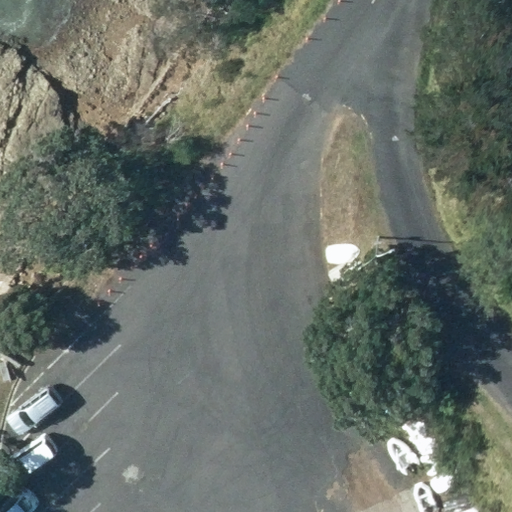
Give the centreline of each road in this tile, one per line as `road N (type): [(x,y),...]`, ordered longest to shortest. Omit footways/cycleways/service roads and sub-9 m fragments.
road 1 (unclassified): [(373,8),(260,181),(195,408)]
road 2 (unclassified): [(373,8),(421,212),(464,335),(511,394)]
